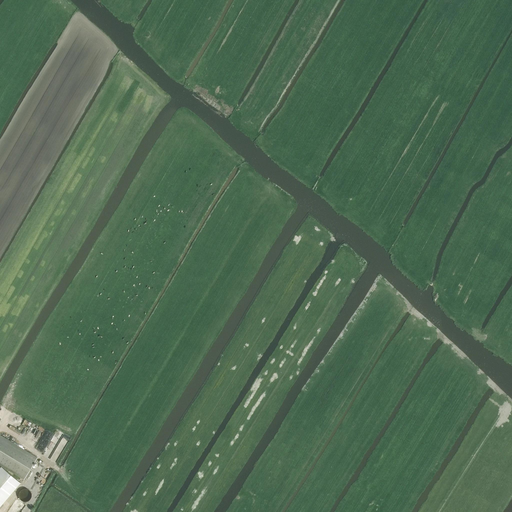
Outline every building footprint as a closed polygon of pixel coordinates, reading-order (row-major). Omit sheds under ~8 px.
[(39,425),(33,435),(39,438),(45,428),(39,425)] [(46,444),(52,432),(48,429),(41,441),(46,444)] [(0,464),(24,479),(37,457),(0,434),(0,464)] [(63,437),(52,455),(57,458),(68,440),(63,437)] [(0,467),(0,506),(20,483),(0,467)] [(34,493),(33,492),(33,490),(32,489),(31,488),(30,487),(29,487),(27,486),(26,486),(24,487),(22,488),(21,489),(20,491),(20,492),(20,493),(20,495),(20,496),(21,497),(22,498),(22,499),(24,500),(25,500),(26,500),(28,500),(29,500),(30,499),(31,498),(32,497),(33,496),(33,494),(34,493)]
